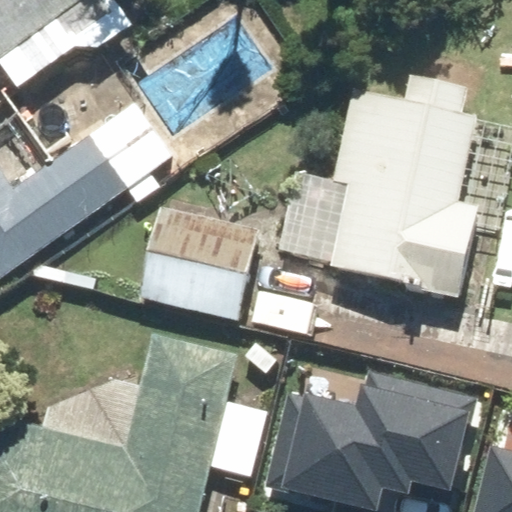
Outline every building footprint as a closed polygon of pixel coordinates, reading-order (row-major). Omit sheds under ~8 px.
[(0,0),(0,71),(101,0),(0,0)] [(360,93),(324,270),(457,297),(493,119),(360,93)] [(92,147),(24,196),(0,161),(0,278),(6,286),(129,198),(92,147)] [(170,213),(149,304),(241,325),(262,234),(170,213)] [(212,476),(242,358),(158,337),(129,454),(0,420),(0,511),(203,511),(213,476),(212,476)] [(298,381),(276,483),(385,506),(391,478),(471,495),(492,401),(367,374),(363,395),(298,381)] [(511,511),(511,451),(507,450),(490,511),(511,511)]
